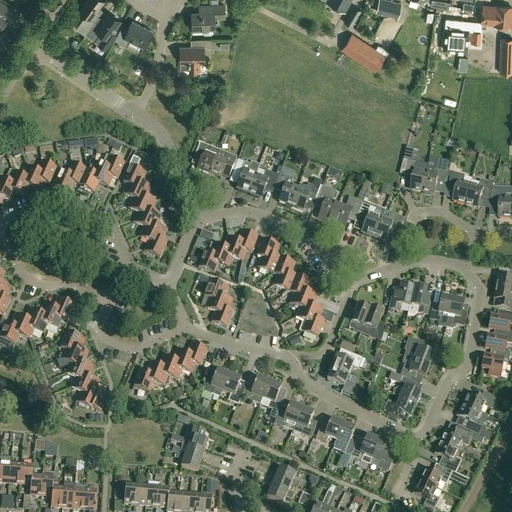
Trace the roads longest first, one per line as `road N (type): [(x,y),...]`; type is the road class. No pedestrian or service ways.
road 1 (residential): [(412,436),(468,365),(481,293),(465,268)]
road 2 (residential): [(197,218),(250,211),(307,236),(350,280)]
road 3 (residential): [(126,267),(109,226),(62,204),(49,202),(0,225)]
road 4 (residential): [(412,436),(308,387),(289,357)]
road 5 (residential): [(109,303),(65,283),(46,287),(25,278),(0,241)]
road 6 (residential): [(109,303),(100,334),(133,350),(187,326)]
road 7 (residential): [(197,218),(163,135),(135,112)]
road 8 (residential): [(135,112),(31,45)]
road 9 (residential): [(350,280),(429,258),(465,268)]
